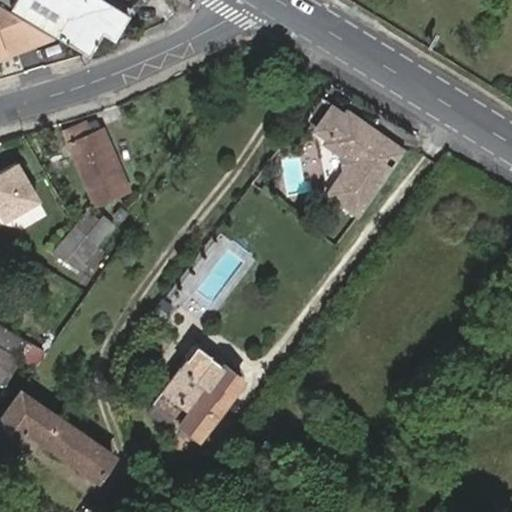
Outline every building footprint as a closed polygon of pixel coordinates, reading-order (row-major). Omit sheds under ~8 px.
[(129,10),(111,0),(16,0),(13,5),(89,51),(103,30),(114,36),(129,10)] [(0,1),(0,56),(54,34),(0,1)] [(319,125),(329,132),(343,114),(333,106),(319,125)] [(328,190),(359,212),(390,170),(383,165),(381,133),(346,109),(343,114),(329,132),(324,139),(341,150),(344,169),(328,190)] [(90,131),(86,122),(65,130),(95,203),(127,190),(100,128),(90,131)] [(404,150),(381,133),(383,165),(390,170),(404,150)] [(15,162),(0,170),(0,214),(2,217),(36,198),(15,162)] [(85,204),(51,254),(78,273),(113,224),(85,204)] [(30,272),(16,264),(12,270),(26,278),(30,272)] [(0,344),(17,354),(22,357),(31,343),(0,325),(0,344)] [(0,344),(0,379),(17,354),(0,344)] [(198,437),(242,378),(197,344),(146,412),(166,427),(173,418),(198,437)] [(29,429),(98,475),(113,454),(21,391),(0,421),(0,460),(4,463),(29,429)]
